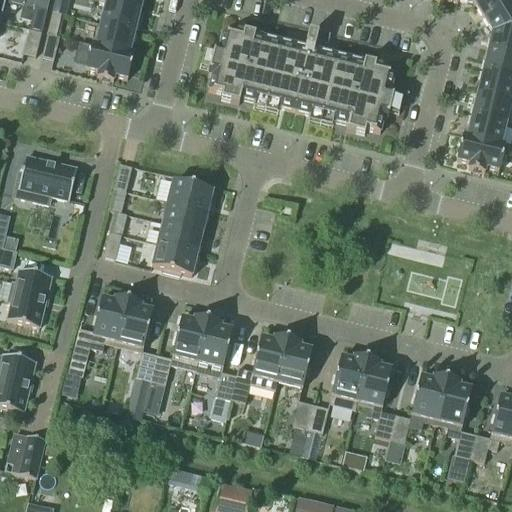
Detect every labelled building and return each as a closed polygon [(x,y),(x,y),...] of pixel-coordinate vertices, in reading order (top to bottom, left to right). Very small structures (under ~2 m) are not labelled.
[(49,3),(37,0),(35,0),(32,12),(33,12),(33,13),(45,16),(49,3)] [(70,0),(68,0),(55,0),(52,17),(64,20),(64,19),(65,20),(70,0)] [(106,0),(104,9),(139,17),(142,0),(106,0)] [(482,22),(511,3),(511,2),(510,0),(478,0),(474,7),(482,22)] [(511,3),(482,22),(491,37),(511,33),(511,3)] [(100,29),(134,37),(139,17),(104,9),(100,29)] [(33,13),(28,34),(40,37),(45,16),(33,13)] [(64,20),(52,17),(46,39),(58,42),(64,20)] [(90,49),(132,60),(132,59),(129,58),(134,37),(100,29),(94,50),(90,49)] [(486,58),(511,64),(511,33),(491,37),(486,58)] [(40,37),(28,34),(22,59),(34,62),(40,37)] [(277,112),(309,120),(311,115),(333,121),(332,126),(347,129),(346,135),(363,139),(365,134),(379,137),(382,123),(386,124),(393,96),(389,95),(393,80),(373,75),(375,69),(363,66),(362,72),(323,63),(325,57),(314,54),(318,39),(308,37),(303,58),(253,46),(254,40),(243,37),(241,43),(221,38),(218,53),(214,52),(207,80),(211,81),(207,95),(221,99),(220,104),(238,109),(239,103),(254,107),(256,102),(278,107),(277,112)] [(58,42),(46,39),(40,63),(52,66),(58,42)] [(132,60),(90,49),(84,74),(97,77),(96,82),(112,86),(113,81),(126,84),(132,60)] [(481,79),(511,86),(511,64),(486,58),(481,79)] [(476,99),(510,108),(511,100),(511,86),(481,79),(476,99)] [(471,120),(505,128),(510,108),(476,99),(471,120)] [(462,141),(504,151),(504,150),(500,149),(505,128),(471,120),(466,141),(462,140),(462,141)] [(504,151),(462,141),(456,165),(469,168),(467,173),(484,177),(485,172),(498,175),(504,151)] [(68,206),(76,174),(25,162),(21,178),(18,177),(12,202),(48,210),(50,202),(68,206)] [(131,173),(119,170),(112,194),(124,198),(131,173)] [(166,207),(206,217),(212,195),(201,193),(201,190),(183,185),(183,188),(172,186),(166,207)] [(112,194),(110,205),(121,209),(124,198),(112,194)] [(161,228),(201,238),(206,217),(166,207),(161,228)] [(0,220),(0,253),(1,254),(9,223),(0,220)] [(123,230),(111,227),(108,238),(120,241),(123,230)] [(156,249),(196,259),(201,238),(161,228),(156,249)] [(102,262),(113,265),(114,265),(120,241),(108,238),(102,262)] [(196,259),(156,249),(151,271),(162,274),(161,277),(179,281),(180,278),(191,281),(196,259)] [(1,254),(0,253),(0,271),(11,275),(15,257),(1,254)] [(10,307),(6,325),(38,333),(50,282),(18,274),(15,289),(12,288),(7,307),(10,307)] [(116,352),(127,305),(114,302),(113,306),(101,303),(92,338),(78,334),(67,379),(82,382),(89,354),(101,357),(103,349),(116,352)] [(127,305),(116,352),(141,359),(141,358),(152,315),(140,312),(141,309),(127,305)] [(156,361),(149,387),(164,390),(169,371),(194,377),(194,378),(207,325),(193,322),(192,325),(181,322),(170,365),(156,361)] [(207,325),(194,378),(219,384),(214,403),(229,406),(235,382),(221,378),(231,335),(220,332),(220,328),(207,325)] [(237,374),(235,382),(229,406),(244,410),(249,391),(274,397),(276,387),(286,345),(273,341),(272,345),(260,342),(251,377),(237,374)] [(276,387),(301,393),(311,354),(299,351),(300,348),(286,345),(276,387)] [(141,359),(135,383),(149,387),(156,361),(141,358),(141,359)] [(22,419),(23,416),(34,367),(2,360),(1,362),(0,361),(0,413),(7,415),(5,425),(17,428),(20,418),(22,419)] [(353,416),(366,364),(353,361),(352,364),(340,362),(328,410),(353,416)] [(388,446),(394,421),(380,417),(391,374),(379,371),(380,368),(366,364),(353,416),(354,416),(355,411),(366,414),(364,422),(377,425),(373,442),(388,446)] [(434,431),(446,384),(432,381),(431,384),(420,381),(409,425),(394,421),(388,446),(403,449),(407,433),(420,436),(422,428),(434,431)] [(457,445),(474,441),(460,437),(470,393),(458,391),(459,387),(446,384),(434,431),(446,434),(444,442),(457,445)] [(149,387),(147,395),(162,399),(164,390),(149,387)] [(511,449),(511,400),(511,403),(499,401),(489,444),(474,441),(483,469),(486,454),(496,456),(498,446),(511,449)] [(139,426),(144,406),(129,403),(124,422),(139,426)] [(214,403),(209,424),(224,427),(229,406),(214,403)] [(298,407),(291,432),(295,432),(306,435),(312,411),(298,407)] [(312,411),(306,435),(314,437),(321,439),(327,415),(312,411)] [(295,432),(291,448),(303,451),(306,435),(295,432)] [(303,451),(300,462),(307,464),(314,437),(306,435),(303,451)] [(12,470),(10,478),(35,484),(44,445),(27,441),(22,461),(9,458),(6,468),(12,470)] [(67,448),(47,443),(44,459),(64,464),(67,448)] [(120,474),(123,462),(107,458),(104,470),(120,474)] [(340,471),(362,477),(365,463),(343,458),(340,471)] [(166,474),(152,471),(149,484),(163,487),(166,474)] [(166,474),(163,487),(206,498),(209,485),(209,483),(203,482),(167,473),(166,473),(166,474)] [(247,511),(251,495),(220,488),(214,511),(247,511)] [(259,511),(262,511),(266,499),(253,496),(250,509),(259,511)]
